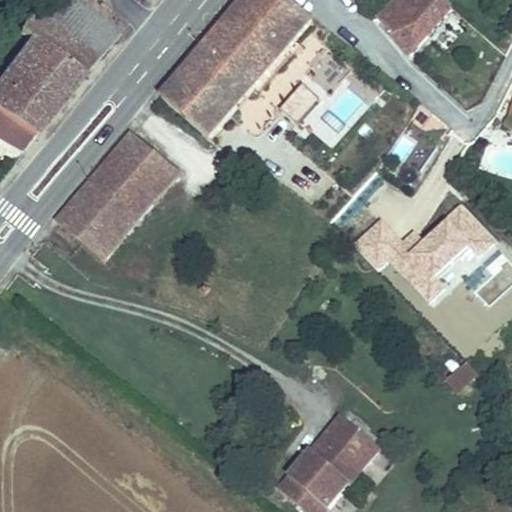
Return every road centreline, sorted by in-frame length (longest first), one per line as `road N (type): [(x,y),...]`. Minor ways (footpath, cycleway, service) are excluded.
road 1 (primary): [(0,262),(215,0)]
road 2 (primary): [(173,0),(0,213)]
road 3 (residential): [(511,59),(486,109),(457,118),(327,0)]
